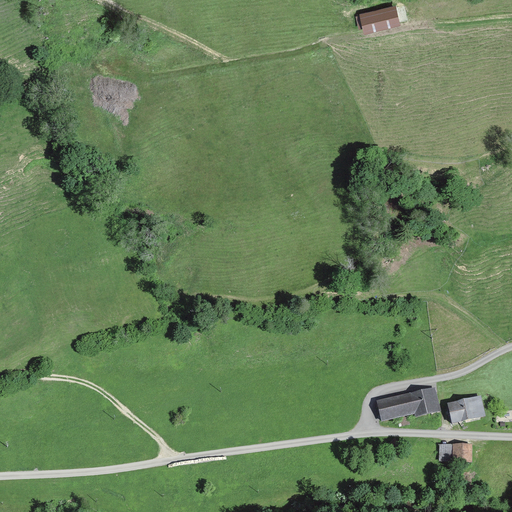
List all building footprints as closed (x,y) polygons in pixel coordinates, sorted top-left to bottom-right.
[(375,6),(380,25),(402,20),(397,1),(375,6)] [(431,391),(378,404),(383,423),(436,410),(431,391)] [(479,400),(450,408),(455,423),(483,416),(479,400)] [(388,462),(403,450),(396,442),(381,454),(388,462)] [(471,461),(471,446),(445,446),(445,461),(471,461)]
